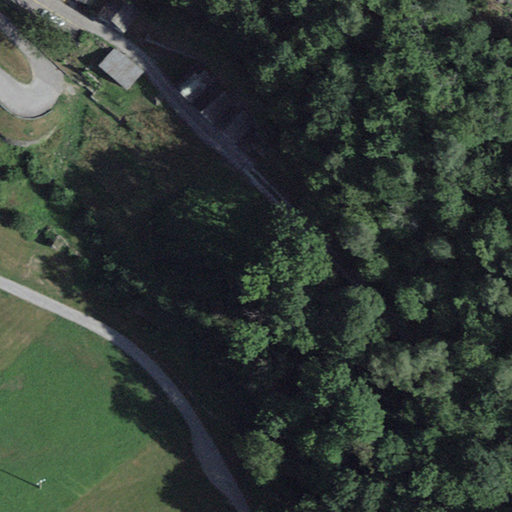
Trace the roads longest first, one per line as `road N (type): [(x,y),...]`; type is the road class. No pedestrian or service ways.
road 1 (track): [(511,452),(138,53),(64,17)]
road 2 (unclassified): [(0,281),(100,330),(156,372),(244,511)]
road 3 (unclassified): [(0,21),(37,58),(46,80),(38,95),(22,99),(0,79)]
